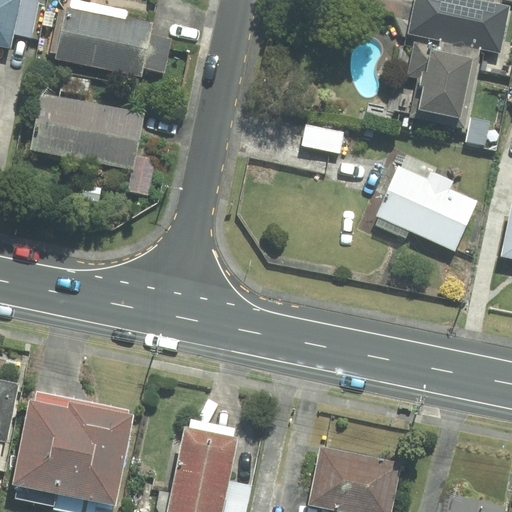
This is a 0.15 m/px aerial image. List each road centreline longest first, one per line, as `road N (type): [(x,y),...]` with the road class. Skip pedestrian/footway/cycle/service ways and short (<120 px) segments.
road 1 (secondary): [(511,383),(172,315)]
road 2 (residential): [(236,0),(172,315)]
road 3 (secondary): [(172,315),(0,280)]
